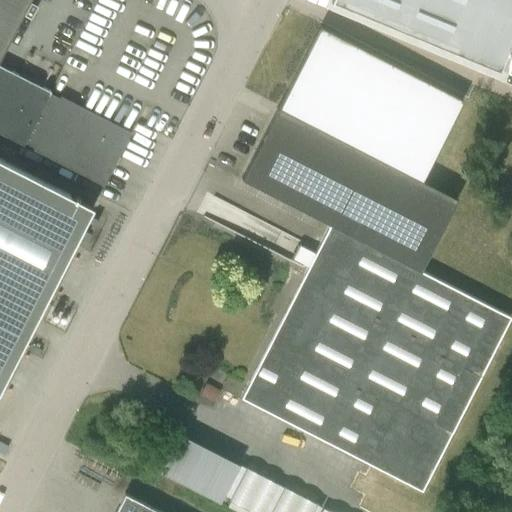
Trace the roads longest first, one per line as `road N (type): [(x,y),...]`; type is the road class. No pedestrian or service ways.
road 1 (unclassified): [(2,511),(262,12)]
road 2 (unknown): [(292,0),(511,94)]
